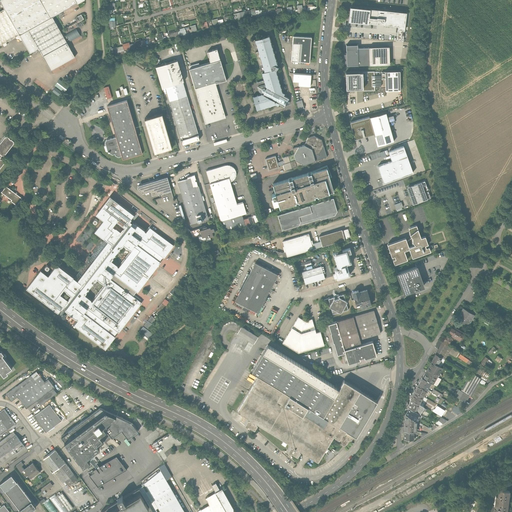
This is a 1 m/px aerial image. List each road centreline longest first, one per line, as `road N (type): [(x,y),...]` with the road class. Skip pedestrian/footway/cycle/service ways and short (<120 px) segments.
road 1 (primary): [(0,309),(89,370),(227,443),(288,511)]
road 2 (unclassified): [(328,116),(128,172),(72,140),(65,121)]
road 3 (tertiary): [(399,372),(390,308),(328,116)]
road 4 (tertiary): [(295,511),(365,458),(394,404),(399,372)]
